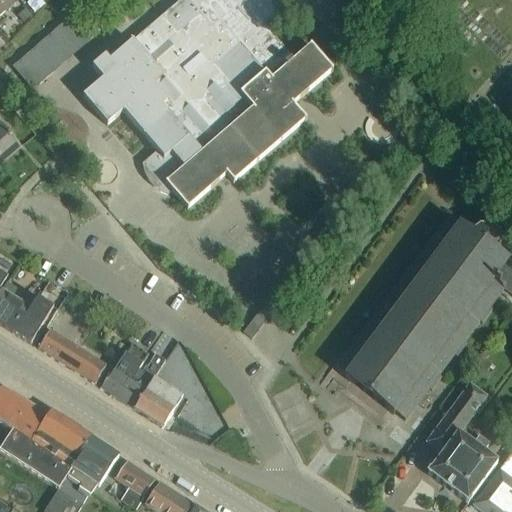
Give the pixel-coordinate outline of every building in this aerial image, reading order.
[(0,0),(0,14),(14,3),(11,0),(0,0)] [(109,19),(92,0),(83,0),(34,45),(54,68),(109,19)] [(106,126),(122,112),(156,152),(141,165),(143,173),(147,181),(153,187),(159,192),(167,195),(171,192),(186,211),(188,209),(187,209),(225,176),(232,184),(305,121),(291,105),(330,72),(331,73),(332,72),(310,46),(308,47),(309,48),(293,61),(262,24),(273,15),(271,7),(267,0),(197,0),(192,5),(187,0),(181,0),(109,62),(105,57),(92,68),(106,84),(86,101),(83,97),(82,98),(106,126)] [(38,85),(52,73),(32,50),(18,62),(38,85)] [(64,66),(72,88),(85,83),(77,61),(64,66)] [(0,165),(20,149),(0,125),(0,165)] [(404,422),(417,405),(424,396),(504,290),(511,295),(511,267),(507,263),(507,262),(496,254),(499,245),(496,235),(488,229),(478,229),(470,235),(459,226),(458,227),(448,219),(335,369),(345,377),(344,379),(392,415),(393,414),(404,422)] [(20,324),(29,310),(0,291),(0,326),(10,333),(17,322),(20,324)] [(52,310),(37,301),(32,308),(31,307),(29,310),(20,324),(17,322),(10,333),(29,346),(40,329),(47,317),(52,310)] [(108,368),(122,349),(71,311),(57,330),(108,368)] [(247,327),(242,333),(251,340),(263,324),(255,317),(247,327)] [(143,325),(136,344),(157,351),(163,332),(143,325)] [(94,386),(104,369),(48,334),(37,350),(94,386)] [(138,371),(148,356),(131,345),(111,374),(110,373),(99,390),(117,402),(121,395),(122,396),(138,371)] [(152,381),(164,362),(154,356),(143,374),(138,371),(122,396),(121,395),(117,402),(133,412),(152,381)] [(197,374),(207,382),(217,371),(207,363),(197,374)] [(133,412),(162,430),(181,399),(152,381),(133,412)] [(449,413),(441,423),(425,445),(441,456),(429,473),(428,472),(426,475),(467,505),(496,465),(481,454),(488,445),(479,438),(473,447),(459,436),(486,399),(468,386),(449,413)] [(0,454),(4,457),(35,410),(0,387),(0,423),(12,431),(0,449),(0,454)] [(49,413),(37,406),(35,410),(4,457),(57,492),(91,440),(50,413),(49,413)] [(98,488),(107,474),(118,458),(91,440),(57,492),(81,507),(95,486),(98,488)] [(144,444),(132,461),(161,482),(173,465),(144,444)] [(478,511),(511,511),(511,453),(484,491),(472,507),(478,511)] [(135,511),(144,498),(154,482),(126,463),(114,481),(128,490),(120,502),(135,511)] [(10,494),(21,500),(27,488),(16,483),(10,494)] [(188,511),(192,506),(158,484),(147,501),(144,507),(151,511),(188,511)]
